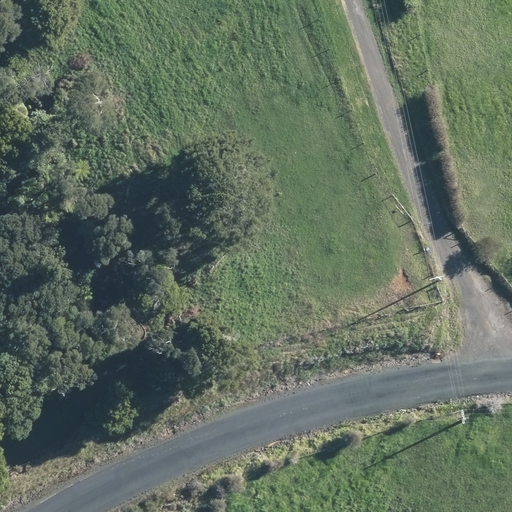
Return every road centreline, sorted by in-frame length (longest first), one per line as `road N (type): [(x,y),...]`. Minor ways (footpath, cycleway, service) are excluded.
road 1 (unclassified): [(63,511),(247,426),(340,397),(511,370)]
road 2 (unknown): [(505,370),(360,0)]
